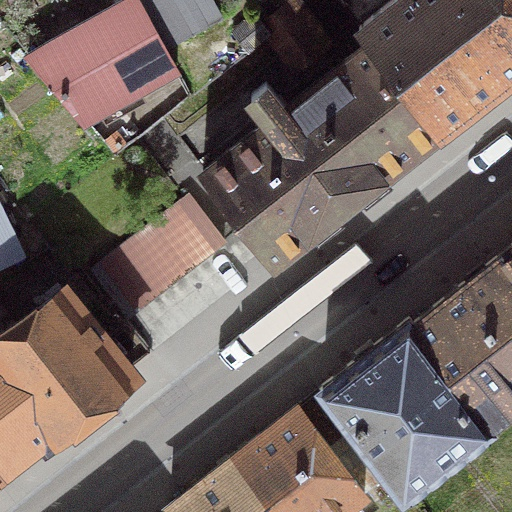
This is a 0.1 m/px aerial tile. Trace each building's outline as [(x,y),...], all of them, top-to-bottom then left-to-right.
[(164,46),(137,0),(122,0),(27,53),(83,118),(176,67),(164,46)] [(211,0),(137,0),(164,46),(220,15),(211,0)] [(369,39),(438,126),(511,67),(511,0),(390,0),(359,25),(369,39)] [(295,10),(268,32),(295,65),(322,44),(295,10)] [(232,28),(248,48),(268,32),(255,11),(232,28)] [(270,118),(201,170),(270,258),(438,126),(369,39),(285,106),(265,81),(250,93),(270,118)] [(188,195),(94,268),(129,313),(223,240),(188,195)] [(0,262),(23,251),(0,205),(0,262)] [(511,398),(511,241),(410,319),(486,418),(511,398)] [(0,461),(4,466),(132,365),(66,283),(9,330),(0,319),(0,461)] [(486,418),(410,319),(408,315),(321,384),(354,427),(388,470),(403,489),(489,422),(486,418)] [(511,511),(511,398),(486,418),(489,422),(403,489),(420,511),(511,511)] [(388,470),(354,427),(330,446),(296,403),(232,454),(278,511),(333,511),(364,489),(388,470)] [(278,511),(232,454),(168,504),(174,511),(278,511)]
